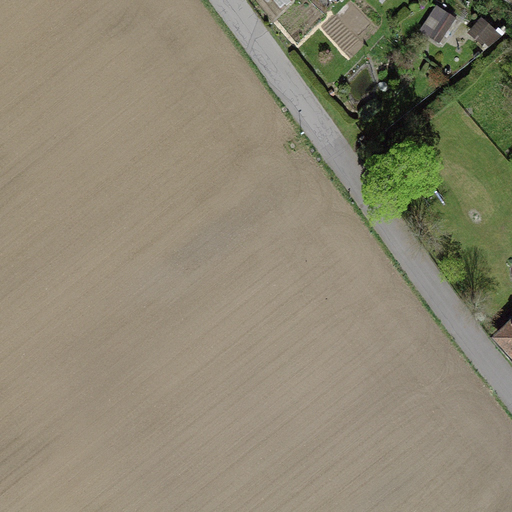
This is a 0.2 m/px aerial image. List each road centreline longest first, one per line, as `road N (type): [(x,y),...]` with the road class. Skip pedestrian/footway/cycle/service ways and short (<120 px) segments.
road 1 (residential): [(511,389),(325,146)]
road 2 (residential): [(219,0),(325,146)]
